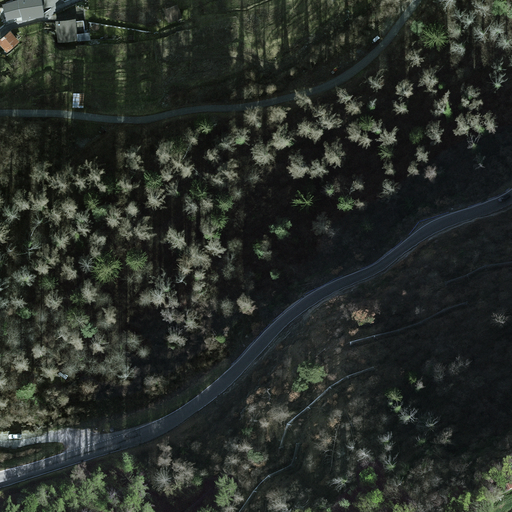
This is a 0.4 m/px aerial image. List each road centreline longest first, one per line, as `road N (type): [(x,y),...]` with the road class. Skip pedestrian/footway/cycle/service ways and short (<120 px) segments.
road 1 (tertiary): [(511,196),(435,225),(374,269),(314,297),(202,400),(147,434),(96,451)]
road 2 (track): [(424,0),(395,41),(325,88),(127,122),(0,115)]
